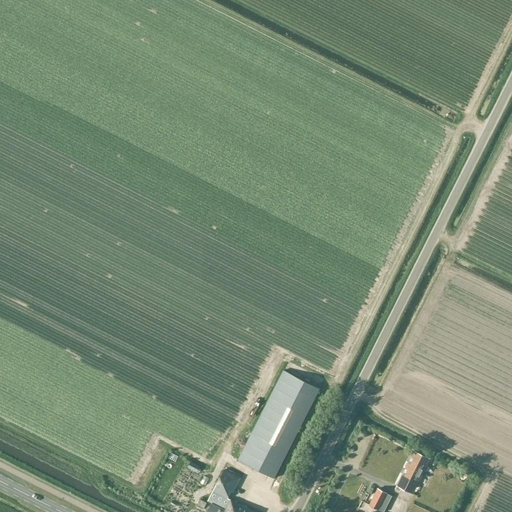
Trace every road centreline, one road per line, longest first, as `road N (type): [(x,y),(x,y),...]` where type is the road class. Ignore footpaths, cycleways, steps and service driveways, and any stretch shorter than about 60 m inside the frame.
road 1 (track): [(200,0),(457,132),(336,380),(278,355),(214,461),(164,444),(139,487)]
road 2 (unclassified): [(296,511),(511,82)]
road 3 (track): [(355,393),(484,473),(471,511)]
road 4 (track): [(369,404),(381,400),(445,267)]
road 5 (track): [(436,232),(459,239),(511,135)]
road 6 (track): [(485,134),(471,126),(471,113),(511,30)]
